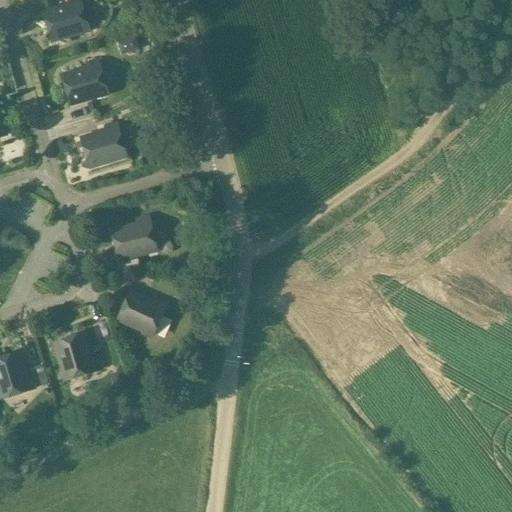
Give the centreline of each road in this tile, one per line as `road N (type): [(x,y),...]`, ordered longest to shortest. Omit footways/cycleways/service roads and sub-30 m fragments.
road 1 (unknown): [(241,251),(300,225),(399,151),(423,122),(426,82),(410,0)]
road 2 (residential): [(229,390),(241,251),(223,161)]
road 3 (residential): [(64,174),(16,0)]
road 4 (residential): [(0,316),(79,294),(87,280),(72,205)]
road 5 (residential): [(223,161),(170,0)]
road 6 (residential): [(72,205),(223,161)]
road 7 (unclassified): [(214,511),(229,390)]
